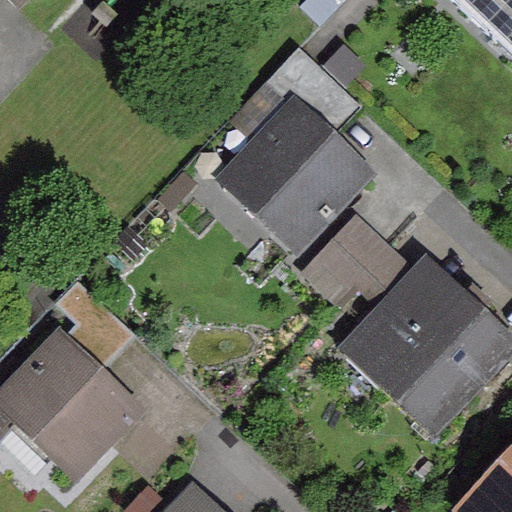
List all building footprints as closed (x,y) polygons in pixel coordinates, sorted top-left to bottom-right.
[(310,0),(301,10),(320,28),(347,0),(310,0)] [(511,26),(511,0),(450,0),(496,43),(511,26)] [(266,84),(297,114),(312,129),(345,95),(299,51),(266,84)] [(237,176),(302,239),(362,176),(312,129),(297,114),(237,176)] [(355,224),(303,278),(332,306),(384,252),(355,224)] [(337,349),(430,438),(511,353),(511,338),(426,256),(337,349)] [(77,326),(61,343),(96,377),(134,337),(78,284),(56,307),(77,326)] [(1,406),(74,475),(134,412),(96,377),(61,343),(1,406)] [(466,511),(511,511),(511,451),(487,476),(495,483),(466,511)] [(202,511),(188,498),(174,511),(202,511)]
